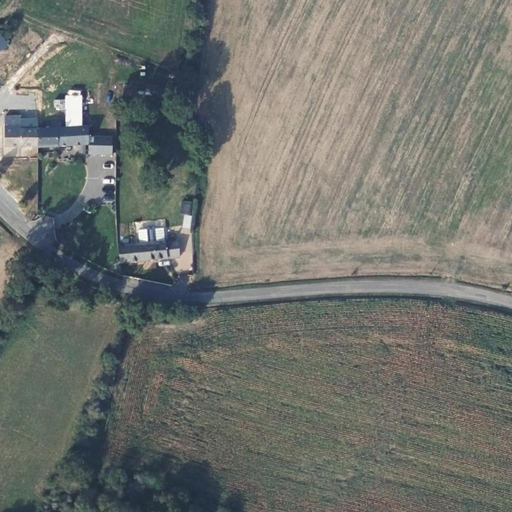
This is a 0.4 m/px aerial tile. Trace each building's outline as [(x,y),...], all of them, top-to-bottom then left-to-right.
[(64,99),(53,100),(54,110),(64,109),(64,99)] [(7,116),(7,126),(20,125),(20,116),(7,116)] [(81,152),(115,152),(115,137),(88,136),(88,125),(60,126),(60,120),(50,121),(50,127),(35,127),(37,145),(37,146),(81,144),(81,152)] [(4,145),(34,145),(37,145),(35,127),(20,128),(20,125),(7,126),(4,126),(4,145)] [(190,214),(192,201),(182,200),(181,213),(190,214)] [(84,206),(83,209),(84,211),(86,213),(88,214),(90,213),(92,211),(92,208),(89,206),(87,205),(84,206)] [(183,214),(181,233),(189,234),(192,215),(183,214)] [(140,229),(142,243),(167,240),(165,226),(157,227),(156,226),(155,225),(150,226),(149,227),(149,228),(140,229)] [(179,239),(167,240),(169,257),(181,256),(179,239)] [(119,245),(121,262),(169,257),(167,240),(142,243),(119,245)]
